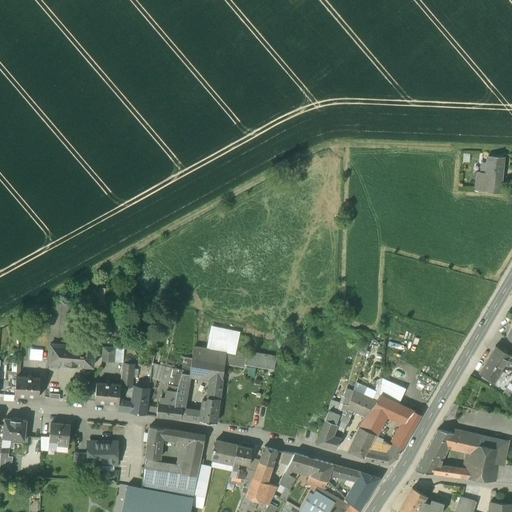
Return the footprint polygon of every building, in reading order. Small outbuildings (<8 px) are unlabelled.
[(503,157),(488,156),(487,169),(502,170),(503,157)] [(475,191),(485,192),(487,173),(477,172),(475,191)] [(502,174),(487,173),(485,192),(500,194),(502,174)] [(114,288),(100,287),(98,304),(108,304),(109,298),(113,298),(114,288)] [(68,303),(53,302),(51,322),(62,323),(64,304),(68,304),(68,303)] [(235,353),(238,334),(210,328),(207,348),(226,351),(225,364),(244,367),(245,364),(274,369),(279,342),(260,338),(257,353),(245,350),(244,354),(235,353)] [(79,345),(49,343),(48,363),(93,367),(95,346),(79,345)] [(123,348),(102,346),(101,360),(122,362),(123,357),(123,348)] [(511,355),(496,346),(486,362),(501,370),(507,361),(506,366),(511,366),(511,355)] [(31,358),(43,359),(44,349),(32,348),(31,358)] [(211,377),(222,379),(225,364),(226,351),(207,348),(206,351),(194,348),(192,360),(190,374),(211,377)] [(182,373),(190,374),(192,360),(183,358),(181,369),(173,367),(173,368),(152,363),(150,379),(167,383),(166,389),(176,391),(182,373)] [(130,363),(122,362),(120,384),(129,386),(131,363),(130,363)] [(501,370),(486,362),(479,373),(495,383),(502,371),(501,370)] [(185,409),(190,374),(182,373),(176,391),(174,407),(182,408),(180,418),(200,421),(201,411),(185,409)] [(40,378),(16,376),(15,395),(39,397),(40,378)] [(211,377),(208,397),(219,398),(222,379),(211,377)] [(120,384),(96,382),(95,402),(118,404),(120,385),(120,384)] [(120,384),(120,385),(118,404),(118,410),(128,413),(143,414),(147,389),(129,386),(120,384)] [(376,384),(374,395),(373,398),(376,400),(379,395),(381,385),(376,384)] [(176,391),(166,389),(164,397),(160,397),(159,403),(158,402),(156,417),(180,420),(180,418),(182,408),(174,407),(176,391)] [(511,392),(506,389),(503,394),(511,399),(511,392)] [(373,398),(353,390),(352,395),(347,409),(365,417),(376,400),(373,398)] [(345,392),(341,404),(340,409),(346,412),(347,409),(352,395),(345,392)] [(367,451),(364,459),(389,464),(397,458),(421,414),(419,414),(379,395),(376,400),(365,417),(358,426),(376,435),(385,417),(402,425),(391,446),(385,455),(367,451)] [(200,421),(216,424),(219,398),(208,397),(203,396),(201,411),(200,421)] [(328,410),(324,419),(335,424),(336,421),(340,409),(341,404),(331,400),(328,410)] [(454,404),(447,415),(454,419),(460,408),(454,404)] [(346,412),(340,409),(336,421),(347,424),(352,414),(346,412)] [(26,420),(4,418),(2,438),(24,440),(26,420)] [(315,445),(336,450),(340,440),(331,436),(335,424),(324,419),(315,445)] [(60,424),(56,423),(56,424),(51,423),(49,437),(49,441),(58,441),(57,444),(67,445),(70,425),(60,424)] [(179,431),(149,426),(148,433),(144,432),(143,440),(147,441),(145,457),(159,459),(162,437),(177,440),(179,431)] [(364,460),(364,459),(367,451),(374,439),(376,435),(358,426),(346,452),(364,460)] [(179,431),(177,440),(162,437),(159,459),(157,469),(181,473),(197,476),(199,464),(205,435),(179,431)] [(438,431),(421,462),(437,467),(440,462),(438,460),(447,446),(454,434),(438,431)] [(473,452),(476,438),(469,437),(454,434),(447,446),(453,448),(467,451),(473,452)] [(470,470),(468,479),(482,481),(493,482),(496,465),(500,449),(490,447),(492,438),(477,435),(476,438),(473,452),(467,451),(464,470),(470,470)] [(49,441),(49,437),(41,437),(40,451),(48,451),(49,441)] [(500,449),(496,465),(503,465),(508,442),(492,438),(490,447),(500,449)] [(374,439),(367,451),(385,455),(391,446),(374,439)] [(237,445),(215,441),(214,449),(213,449),(213,452),(212,456),(233,461),(237,445)] [(116,442),(88,442),(88,454),(88,463),(89,463),(116,463),(116,458),(119,456),(119,450),(116,448),(116,442)] [(67,445),(57,444),(57,452),(67,453),(67,445)] [(37,446),(25,445),(25,457),(37,458),(37,446)] [(251,448),(237,445),(233,461),(233,462),(239,463),(248,465),(251,448)] [(276,450),(264,447),(259,461),(272,465),(276,450)] [(1,448),(0,456),(8,457),(9,449),(1,448)] [(294,454),(284,472),(290,474),(292,470),(300,472),(307,457),(294,453),(294,454)] [(88,454),(74,454),(74,467),(89,467),(89,463),(88,463),(88,454)] [(333,464),(307,457),(300,472),(310,475),(328,481),(330,474),(333,464)] [(259,461),(258,461),(255,471),(252,478),(266,483),(267,483),(272,465),(259,461)] [(437,467),(421,462),(415,471),(433,474),(437,467)] [(197,476),(193,495),(200,497),(205,498),(211,466),(199,464),(197,476)] [(361,472),(333,464),(330,474),(338,476),(346,478),(355,481),(356,481),(361,472)] [(496,465),(493,482),(511,483),(511,465),(503,465),(496,465)] [(181,473),(157,469),(144,467),(141,488),(127,485),(122,511),(189,511),(191,505),(193,495),(197,476),(181,473)] [(464,470),(437,467),(433,474),(468,479),(470,470),(464,470)] [(238,470),(232,469),(231,472),(230,475),(242,477),(243,470),(238,470)] [(252,478),(255,471),(246,469),(243,486),(248,488),(252,478)] [(290,474),(284,472),(279,482),(284,485),(289,476),(290,474)] [(378,478),(361,472),(356,481),(355,481),(352,487),(367,497),(378,478)] [(328,481),(310,475),(308,482),(317,486),(325,489),(328,481)] [(289,476),(284,485),(286,486),(289,488),(295,479),(289,476)] [(266,483),(252,478),(248,488),(245,496),(251,498),(268,504),(273,494),(277,486),(267,483),(266,483)] [(279,482),(277,486),(273,494),(281,498),(286,486),(284,485),(279,482)] [(329,511),(337,498),(317,486),(308,482),(304,490),(308,493),(299,509),(299,510),(301,511),(329,511)] [(367,497),(352,487),(345,498),(351,504),(359,511),(367,497)] [(428,496),(413,488),(406,502),(419,509),(428,511),(441,511),(444,506),(432,502),(430,506),(423,504),(428,496)] [(200,500),(200,497),(193,495),(191,505),(203,508),(204,501),(200,500)] [(245,496),(240,509),(246,511),(251,498),(245,496)] [(472,511),(476,502),(460,497),(455,511),(472,511)] [(350,505),(337,498),(329,511),(358,511),(359,511),(351,504),(350,505)] [(417,511),(419,509),(406,502),(399,511),(417,511)] [(511,511),(511,506),(511,504),(490,502),(488,511),(511,511)] [(289,503),(285,511),(282,510),(281,511),(289,511),(293,506),(289,503)]
